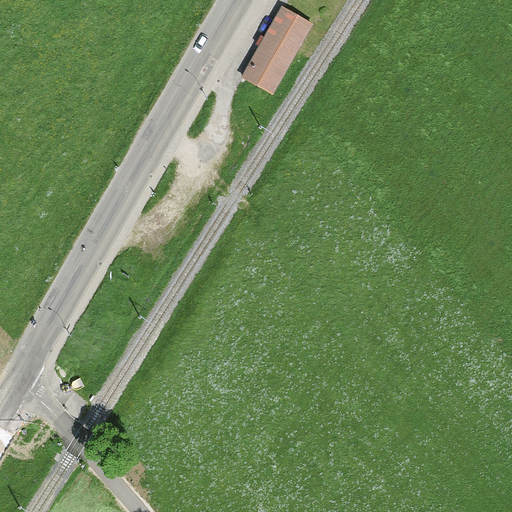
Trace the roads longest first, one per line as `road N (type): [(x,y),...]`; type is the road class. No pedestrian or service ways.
road 1 (tertiary): [(16,378),(237,0)]
road 2 (unclassified): [(16,378),(139,511)]
